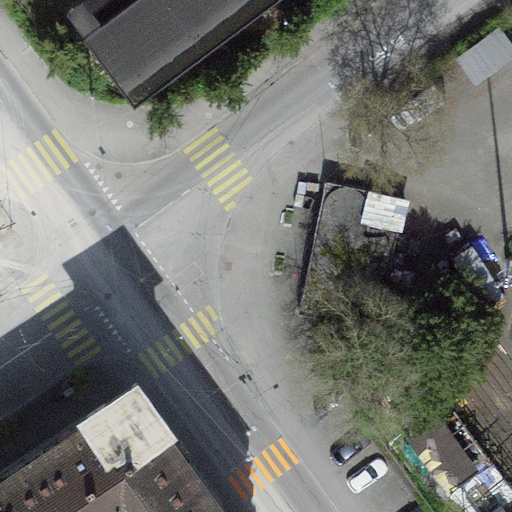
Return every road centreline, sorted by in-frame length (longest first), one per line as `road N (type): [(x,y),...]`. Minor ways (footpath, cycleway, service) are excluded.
road 1 (residential): [(436,0),(221,167),(120,269)]
road 2 (residential): [(120,269),(304,511)]
road 3 (residential): [(0,104),(120,269)]
road 4 (residential): [(120,269),(62,325),(0,367)]
